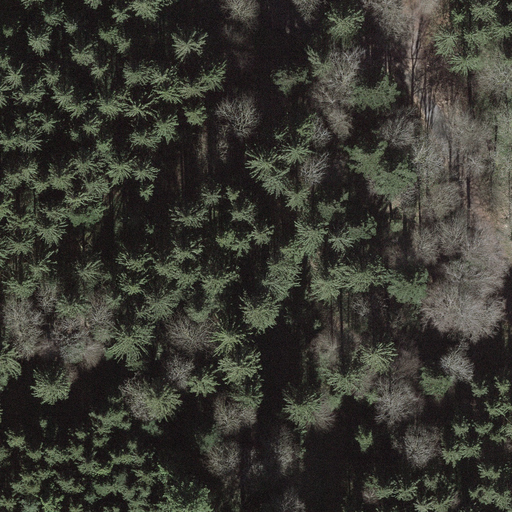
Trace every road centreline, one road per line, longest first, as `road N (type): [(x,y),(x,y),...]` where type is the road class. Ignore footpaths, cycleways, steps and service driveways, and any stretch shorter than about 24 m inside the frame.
road 1 (track): [(382,52),(428,90),(511,309)]
road 2 (track): [(382,52),(269,0)]
